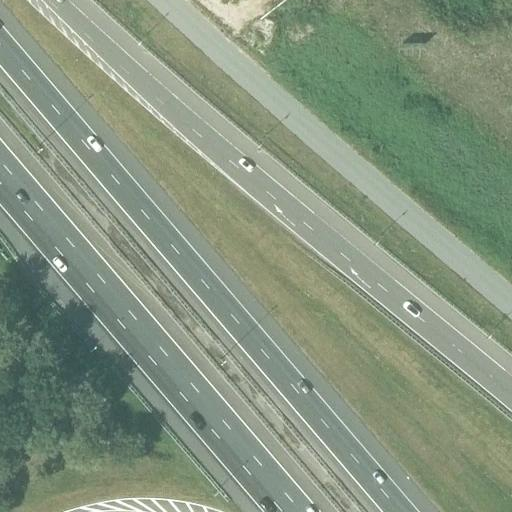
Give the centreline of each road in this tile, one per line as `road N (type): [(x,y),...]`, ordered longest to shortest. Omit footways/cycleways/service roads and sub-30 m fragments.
road 1 (motorway): [(406,511),(0,39)]
road 2 (motorway): [(511,394),(281,203),(57,0)]
road 3 (unclassified): [(164,0),(511,303)]
road 4 (motorway): [(0,169),(293,511)]
